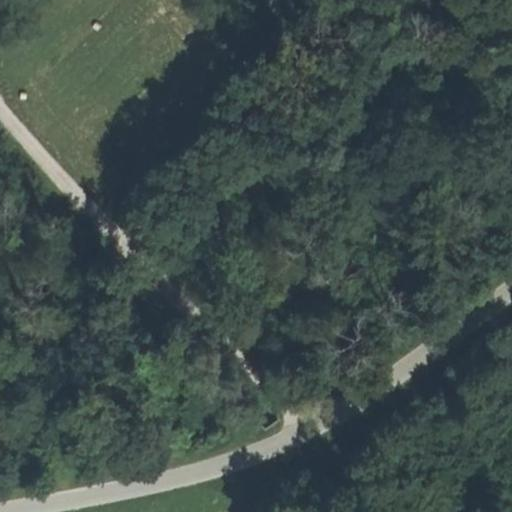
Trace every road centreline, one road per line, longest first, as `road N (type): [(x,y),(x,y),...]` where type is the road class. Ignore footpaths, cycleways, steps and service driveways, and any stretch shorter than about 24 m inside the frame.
road 1 (unclassified): [(511,292),(431,354),(295,435),(161,477),(0,511)]
road 2 (track): [(295,435),(276,399),(0,112)]
